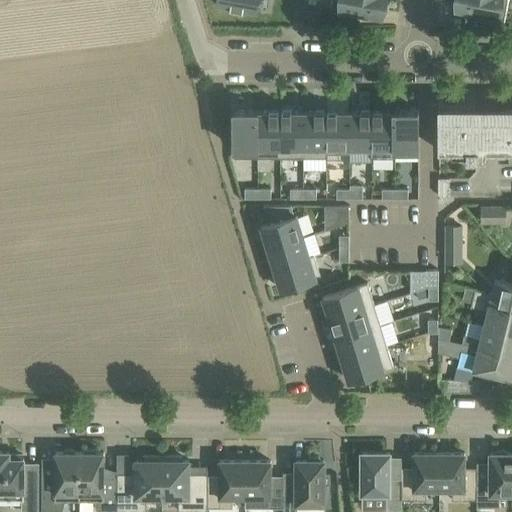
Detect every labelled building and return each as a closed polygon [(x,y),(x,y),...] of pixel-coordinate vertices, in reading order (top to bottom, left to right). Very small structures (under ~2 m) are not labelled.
[(220,0),(219,5),(258,13),(260,0),(220,0)] [(332,0),(332,5),(382,15),(383,11),(385,11),(387,0),(332,0)] [(456,0),(456,2),(458,3),(457,7),(473,10),(471,20),(504,20),(507,0),(456,0)] [(258,157),(258,109),(234,109),(234,157),(258,157)] [(281,157),(281,111),(259,111),(259,109),(258,109),(258,157),(281,157)] [(395,147),(395,110),(394,110),(394,111),(373,111),(373,147),(373,157),(395,157),(395,147)] [(419,110),(395,110),(395,147),(419,147),(419,110)] [(511,110),(500,110),(500,118),(487,118),(476,118),(476,110),(439,110),(439,150),(467,150),(467,158),(486,158),(486,150),(511,150),(511,110)] [(304,111),(281,111),(281,157),(304,157),(304,111)] [(327,152),(327,111),(304,111),(304,157),(327,157),(327,152)] [(350,147),(350,111),(327,111),(327,152),(350,152),(350,147)] [(373,111),(350,111),(350,147),(373,147),(373,111)] [(439,194),(443,198),(450,198),(450,178),(439,178),(439,194)] [(258,188),(245,188),(245,198),(258,198),(258,188)] [(271,188),(258,188),(258,198),(271,198),(271,188)] [(304,188),(291,188),(291,198),(304,198),(304,188)] [(317,188),(304,188),(304,198),(317,198),(317,188)] [(350,188),(337,188),(337,198),(350,198),(350,188)] [(363,188),(350,188),(350,198),(363,198),(363,188)] [(395,188),(382,188),(382,198),(395,198),(395,188)] [(408,188),(395,188),(395,198),(408,198),(408,188)] [(271,223),(263,226),(269,246),(302,236),(296,216),(294,216),(290,205),(265,204),(271,223)] [(349,205),(339,205),(339,218),(349,218),(349,205)] [(482,221),(506,222),(506,206),(482,206),(482,221)] [(462,225),(446,225),(446,245),(462,245),(462,225)] [(349,234),(339,234),(339,247),(349,247),(349,234)] [(269,246),(276,267),(308,257),(302,236),(269,246)] [(349,247),(339,247),(339,260),(349,260),(349,247)] [(276,267),(282,287),(320,275),(314,255),(308,257),(276,267)] [(425,268),(425,278),(439,278),(439,268),(425,268)] [(475,289),(473,298),(511,307),(511,283),(496,280),(492,293),(475,289)] [(324,297),(330,318),(373,304),(366,283),(324,297)] [(439,286),(429,287),(429,300),(439,300),(439,286)] [(463,300),(472,303),(473,298),(475,289),(466,286),(463,300)] [(488,311),(485,324),(511,331),(511,307),(473,298),(471,307),(488,311)] [(330,318),(337,338),(380,324),(373,304),(330,318)] [(439,319),(429,319),(429,332),(439,332),(439,319)] [(380,324),(337,338),(343,359),(386,345),(380,324)] [(464,334),(462,342),(511,354),(511,331),(485,324),(481,338),(464,334)] [(439,332),(429,332),(429,345),(439,345),(439,337),(439,332)] [(511,354),(462,342),(439,337),(439,345),(439,348),(439,351),(459,356),(460,353),(460,351),(477,355),(474,369),(483,372),(481,380),(502,380),(503,377),(511,378),(511,354)] [(343,359),(350,379),(393,365),(386,345),(343,359)] [(0,451),(0,499),(23,499),(23,511),(38,511),(38,483),(38,463),(24,463),(24,458),(23,458),(23,454),(3,454),(3,451),(0,451)] [(66,499),(80,499),(80,451),(56,451),(55,463),(42,463),(42,509),(63,509),(66,499)] [(97,509),(117,509),(117,477),(104,477),(104,451),(80,451),(80,499),(94,499),(97,509)] [(390,452),(362,452),(362,472),(360,472),(360,487),(362,487),(362,510),(402,510),(402,499),(402,478),(390,478),(390,452)] [(427,488),(440,488),(440,452),(414,452),(414,474),(402,474),(402,478),(402,499),(427,499),(427,488)] [(452,499),(477,499),(477,483),(477,471),(465,471),(465,452),(440,452),(440,488),(452,488),(452,499)] [(511,452),(490,452),(490,483),(477,483),(477,499),(477,507),(500,507),(500,493),(511,492),(511,452)] [(147,495),(163,495),(163,455),(143,455),(143,460),(136,460),(136,473),(117,472),(117,477),(117,509),(117,510),(147,510),(147,495)] [(208,510),(208,507),(208,478),(208,476),(208,473),(189,473),(189,460),(182,460),(182,455),(163,455),(163,495),(179,495),(179,510),(208,510)] [(284,479),(283,511),(297,511),(298,503),(324,503),(324,499),(328,497),(328,486),(324,484),(324,460),(321,460),(319,456),(310,456),(307,460),(297,460),(297,479),(284,479)] [(233,496),(246,496),(246,460),(220,460),(220,478),(208,478),(208,507),(233,507),(233,496)] [(271,460),(246,460),(246,496),(258,496),(258,507),(283,507),(283,482),(271,482),(271,460)]
